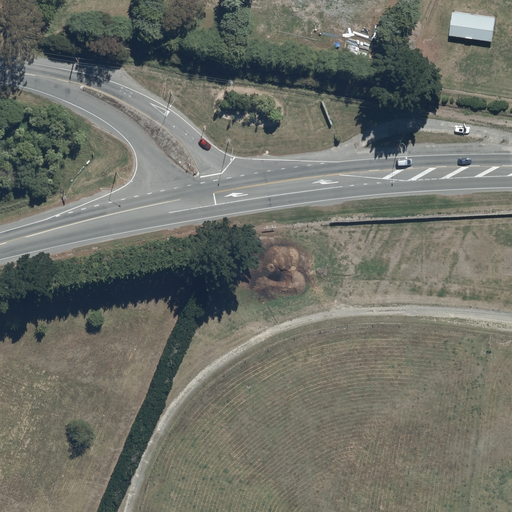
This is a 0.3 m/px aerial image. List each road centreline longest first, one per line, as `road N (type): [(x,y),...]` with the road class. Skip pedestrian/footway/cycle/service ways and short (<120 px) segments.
road 1 (trunk): [(511,166),(377,170),(205,194)]
road 2 (secondary): [(205,194),(178,151),(113,100),(0,69)]
road 3 (trunk): [(205,194),(0,243)]
